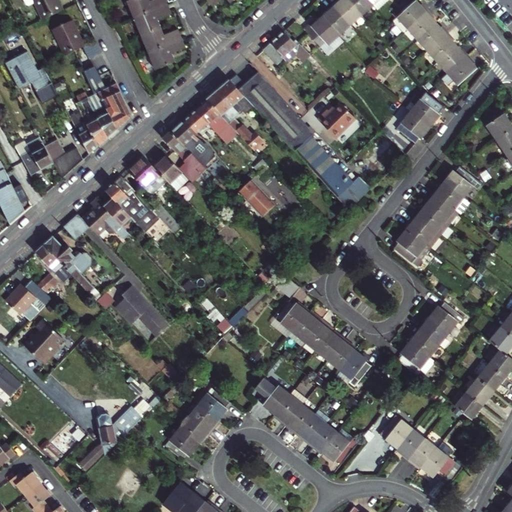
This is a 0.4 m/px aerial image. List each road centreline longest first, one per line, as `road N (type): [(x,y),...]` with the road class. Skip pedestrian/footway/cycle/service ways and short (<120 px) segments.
road 1 (residential): [(507,61),(361,242)]
road 2 (residential): [(256,511),(217,473),(242,435),(266,440),(332,497)]
road 3 (secondary): [(0,260),(149,125)]
road 4 (residential): [(361,242),(331,280),(340,308),(370,329),(388,327),(406,305),(399,276)]
road 5 (residential): [(88,0),(149,125)]
